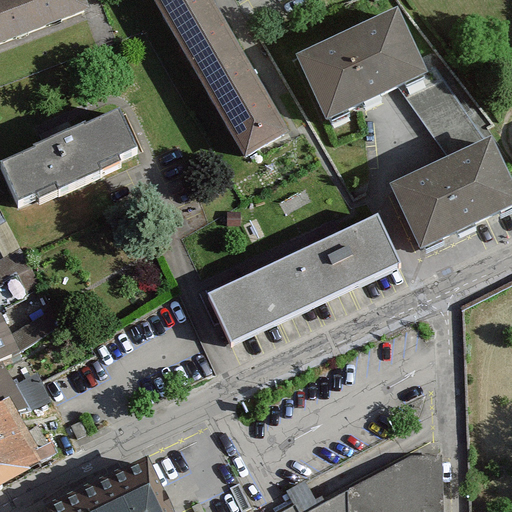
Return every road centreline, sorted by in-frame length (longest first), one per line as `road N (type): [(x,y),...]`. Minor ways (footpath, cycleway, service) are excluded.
road 1 (residential): [(3,511),(218,401),(443,302)]
road 2 (residential): [(443,302),(462,511)]
road 3 (unknown): [(443,302),(359,149)]
